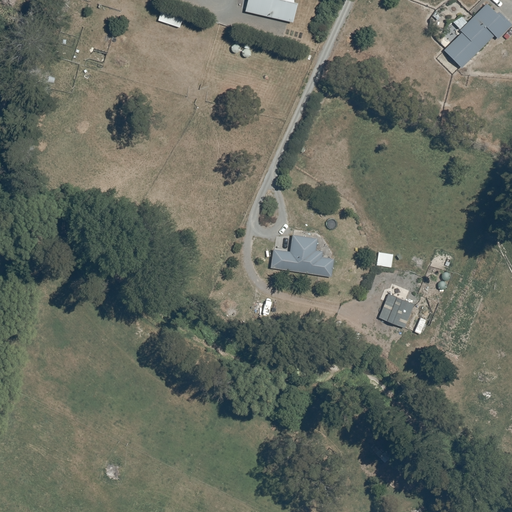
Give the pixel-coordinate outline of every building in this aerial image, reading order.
[(291,0),(247,0),(245,11),(292,22),(297,4),(291,3),(291,0)] [(510,27),(487,4),(459,31),(461,33),(443,50),(461,68),(493,36),(497,39),(510,27)] [(185,15),(165,6),(159,20),(179,29),(185,15)] [(317,238),(292,235),(289,252),(272,250),(270,268),(330,277),(332,259),(319,257),(320,251),(315,250),(317,238)] [(403,327),(413,303),(387,292),(377,317),(403,327)]
